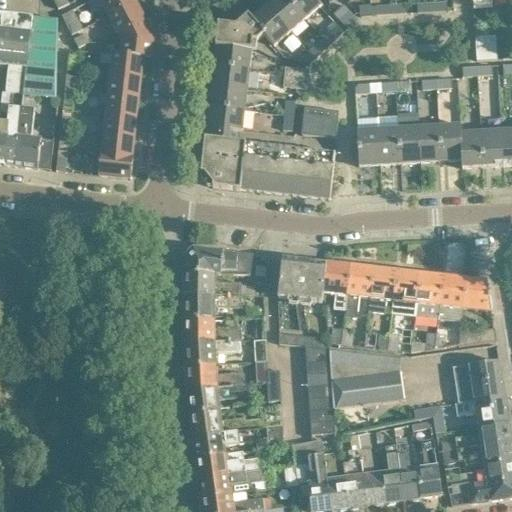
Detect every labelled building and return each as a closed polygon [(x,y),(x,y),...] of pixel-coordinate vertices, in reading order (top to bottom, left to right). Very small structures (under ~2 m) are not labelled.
[(52,0),(58,10),(69,5),(66,0),(52,0)] [(136,3),(134,0),(98,0),(103,8),(98,11),(103,20),(136,3)] [(288,0),(273,0),(266,7),(290,33),(305,20),(288,0)] [(288,0),(305,20),(321,6),(315,0),(288,0)] [(119,36),(147,21),(145,21),(136,3),(103,20),(107,28),(113,25),(119,36)] [(447,3),(432,4),(432,14),(447,13),(447,3)] [(417,5),(417,15),(432,14),(432,4),(417,5)] [(347,30),(357,21),(343,6),(333,15),(347,30)] [(371,17),(371,8),(371,6),(360,7),(360,9),(361,18),(371,17)] [(406,6),(391,7),(392,16),(406,15),(406,6)] [(290,33),(266,7),(251,20),(248,17),(247,17),(264,37),(274,47),(290,33)] [(377,17),(392,16),(391,7),(376,8),(377,17)] [(82,31),(72,11),(62,17),(72,36),(82,31)] [(0,66),(9,67),(6,94),(22,97),(29,27),(30,18),(0,14),(0,66)] [(218,25),(216,46),(252,50),(253,41),(258,42),(264,37),(247,17),(236,27),(218,25)] [(55,100),(57,21),(30,18),(29,27),(22,97),(35,98),(49,100),(49,98),(55,100)] [(144,59),(152,60),(156,22),(147,21),(119,36),(123,44),(122,54),(113,53),(113,56),(144,59)] [(344,34),(338,27),(323,41),(330,47),(344,34)] [(74,41),(78,49),(89,44),(84,35),(74,41)] [(320,44),(312,52),(318,58),(326,51),(320,44)] [(216,46),(213,66),(249,70),(252,50),(216,46)] [(502,60),(511,59),(511,50),(501,51),(502,60)] [(310,66),(318,58),(312,52),(303,60),(310,66)] [(496,52),(476,53),(476,62),(496,61),(496,52)] [(78,57),(69,56),(67,71),(77,72),(78,57)] [(144,59),(113,56),(112,65),(106,65),(105,75),(141,79),(141,78),(143,65),(144,60),(144,59)] [(213,66),(211,87),(247,91),(249,70),(213,66)] [(477,68),(478,78),(493,77),(492,67),(477,68)] [(503,76),(511,75),(511,67),(503,68),(503,76)] [(462,78),(478,78),(477,68),(462,69),(462,78)] [(286,69),(285,76),(308,78),(309,72),(286,69)] [(108,97),(139,100),(140,92),(141,80),(141,79),(105,75),(104,84),(110,84),(108,97)] [(308,85),(308,78),(285,76),(284,82),(308,85)] [(67,77),(65,91),(74,92),(76,78),(67,77)] [(422,92),(437,91),(437,81),(422,82),(422,92)] [(452,81),(437,81),(437,91),(452,90),(452,81)] [(307,91),(308,85),(284,82),(284,88),(297,90),(307,91)] [(411,83),(396,84),(396,93),(411,92),(411,83)] [(381,94),(396,93),(396,84),(381,85),(381,94)] [(354,90),(355,96),(370,95),(369,85),(358,86),(354,90)] [(247,91),(211,87),(209,107),(245,111),(247,91)] [(73,106),(74,92),(65,91),(63,105),(73,106)] [(0,122),(0,166),(12,168),(19,125),(20,113),(22,97),(6,94),(0,94),(0,97),(0,114),(8,115),(7,124),(0,122)] [(19,125),(12,168),(37,171),(41,142),(30,141),(31,126),(35,98),(22,97),(20,113),(19,125)] [(100,116),(137,120),(138,108),(138,107),(139,100),(108,97),(107,107),(101,106),(100,116)] [(286,102),(285,118),(294,119),(295,108),(296,103),(286,102)] [(209,107),(206,128),(242,132),(245,111),(209,107)] [(301,137),(336,141),(339,113),(305,109),(301,137)] [(103,137),(134,141),(137,120),(100,116),(99,125),(105,125),(103,137)] [(62,117),(61,131),(70,132),(71,118),(62,117)] [(292,135),(294,119),(285,118),(283,135),(292,135)] [(377,119),(356,120),(357,132),(359,168),(380,167),(378,131),(377,119)] [(439,128),(442,163),(461,162),(462,170),(463,170),(460,134),(459,127),(439,128)] [(240,192),(241,192),(246,145),(228,143),(229,132),(242,134),(242,132),(206,128),(201,175),(204,175),(213,186),(212,189),(240,192)] [(421,165),(442,163),(439,128),(419,129),(421,165)] [(401,166),(421,165),(419,129),(398,130),(401,166)] [(401,166),(398,130),(378,131),(380,167),(401,166)] [(68,147),(70,132),(61,131),(59,146),(68,147)] [(511,131),(503,132),(505,168),(511,167),(511,131)] [(483,169),(505,168),(503,132),(481,133),(483,169)] [(481,133),(460,134),(463,170),(483,169),(481,133)] [(95,157),(133,161),(133,159),(132,159),(134,141),(103,137),(102,147),(96,146),(95,157)] [(246,145),(241,192),(251,193),(255,193),(259,194),(263,194),(287,197),(291,197),(295,198),(299,198),(323,201),(327,201),(330,202),(335,155),(246,145)] [(99,178),(131,181),(133,161),(95,157),(94,166),(100,166),(99,178)] [(57,159),(56,173),(65,174),(67,160),(57,159)] [(215,276),(250,277),(252,256),(193,249),(183,258),(183,275),(215,276)] [(324,295),(327,265),(282,260),(278,299),(323,304),(324,295)] [(345,311),(350,267),(327,265),(324,295),(335,296),(333,310),(345,311)] [(370,300),(374,270),(350,267),(345,311),(344,318),(356,319),(359,299),(370,300)] [(394,303),(397,273),(374,270),(370,300),(369,313),(385,315),(386,302),(394,303)] [(415,318),(420,275),(397,273),(394,303),(392,316),(415,318)] [(183,285),(184,287),(184,297),(241,298),(255,298),(255,288),(241,287),(241,286),(214,285),(215,276),(183,275),(183,285)] [(438,320),(443,278),(420,275),(415,318),(438,320)] [(463,310),(466,280),(443,278),(438,320),(461,323),(463,310)] [(487,283),(473,281),(466,280),(463,310),(492,313),(487,283)] [(184,306),(182,308),(182,314),(183,315),(184,316),(184,318),(185,320),(214,320),(214,309),(241,309),(241,298),(184,297),(184,306)] [(260,308),(247,308),(247,318),(260,318),(260,308)] [(183,326),(183,327),(183,333),(185,335),(185,344),(241,342),(241,330),(214,330),(214,320),(185,320),(185,322),(185,325),(183,326)] [(458,348),(496,343),(494,329),(475,332),(460,333),(458,348)] [(341,346),(343,331),(333,330),(331,345),(341,346)] [(353,332),(343,331),(341,346),(351,347),(353,332)] [(425,353),(434,351),(436,335),(427,334),(426,345),(425,353)] [(305,349),(329,349),(329,340),(279,335),(279,346),(305,349)] [(377,350),(387,351),(389,336),(379,335),(377,350)] [(444,350),(445,336),(436,335),(434,351),(444,350)] [(399,337),(389,336),(387,351),(397,352),(399,337)] [(242,355),(241,342),(185,344),(185,353),(183,356),(184,362),(186,364),(186,368),(216,366),(216,365),(215,355),(242,355)] [(254,342),(256,364),(267,363),(266,342),(254,342)] [(412,344),(411,355),(425,353),(426,345),(412,344)] [(306,365),(330,363),(329,352),(329,349),(305,349),(306,365)] [(268,385),(268,373),(267,363),(256,364),(256,386),(268,385)] [(306,365),(307,377),(331,375),(330,363),(306,365)] [(332,387),(333,399),(334,410),(404,400),(403,371),(330,363),(331,375),(332,387)] [(459,406),(476,403),(505,398),(499,363),(454,369),(459,406)] [(187,383),(187,392),(244,387),(243,375),(216,376),(216,368),(216,366),(186,368),(186,372),(184,375),(185,381),(187,383)] [(279,372),(268,373),(268,385),(268,403),(281,402),(279,372)] [(331,375),(307,377),(308,389),(332,387),(331,375)] [(190,414),(190,415),(220,412),(220,410),(219,402),(245,399),(244,387),(187,392),(189,401),(187,403),(187,409),(190,411),(190,412),(190,414)] [(333,399),(332,387),(308,389),(309,401),(333,399)] [(480,429),(509,425),(505,398),(476,403),(459,406),(456,406),(458,418),(470,416),(478,415),(480,429)] [(333,399),(309,401),(309,412),(334,411),(334,410),(333,399)] [(192,430),(193,439),(283,429),(281,406),(268,407),(256,409),(257,422),(245,423),(245,419),(221,422),(220,414),(220,412),(190,415),(190,417),(191,418),(191,420),(189,422),(190,428),(192,430)] [(434,418),(437,436),(447,434),(443,408),(433,409),(434,418)] [(414,412),(416,421),(434,418),(433,409),(414,412)] [(310,425),(335,423),(334,411),(309,412),(310,425)] [(335,423),(310,425),(311,439),(336,437),(335,423)] [(426,423),(411,426),(412,433),(432,429),(431,427),(426,423)] [(455,444),(442,446),(443,454),(511,443),(509,425),(480,429),(481,438),(455,442),(455,444)] [(284,449),(283,429),(193,439),(194,448),(193,450),(193,456),(196,458),(196,460),(194,460),(194,461),(225,457),(224,448),(256,444),(257,453),(284,449)] [(358,437),(359,452),(367,507),(384,505),(380,475),(372,476),(369,450),(367,435),(358,437)] [(342,464),(344,479),(348,510),(367,507),(359,452),(358,437),(351,439),(353,453),(348,453),(350,463),(342,464)] [(405,439),(394,441),(395,447),(396,456),(402,503),(421,500),(417,469),(409,470),(405,439)] [(424,468),(417,469),(421,500),(441,498),(433,439),(420,440),(424,468)] [(311,511),(330,511),(323,457),(321,441),(292,447),(296,467),(310,464),(311,474),(307,474),(311,511)] [(485,465),(511,461),(511,447),(511,443),(443,454),(445,465),(484,459),(485,465)] [(380,475),(384,505),(402,503),(396,456),(395,447),(384,448),(387,474),(380,475)] [(225,457),(194,461),(195,471),(198,473),(199,479),(259,471),(258,460),(244,462),(243,455),(228,457),(225,457)] [(330,511),(348,510),(344,479),(337,480),(334,455),(323,457),(330,511)] [(511,481),(511,461),(485,465),(486,474),(464,477),(463,469),(445,471),(448,489),(452,489),(452,490),(468,488),(511,481)] [(200,488),(198,490),(199,496),(201,498),(201,499),(233,495),(249,493),(248,485),(260,484),(259,471),(199,479),(200,488)] [(470,498),(471,506),(511,500),(511,481),(468,488),(452,490),(453,495),(463,494),(467,498),(470,498)] [(234,503),(233,495),(201,499),(202,502),(200,505),(201,510),(202,511),(257,511),(265,511),(272,510),(270,499),(234,503)]
